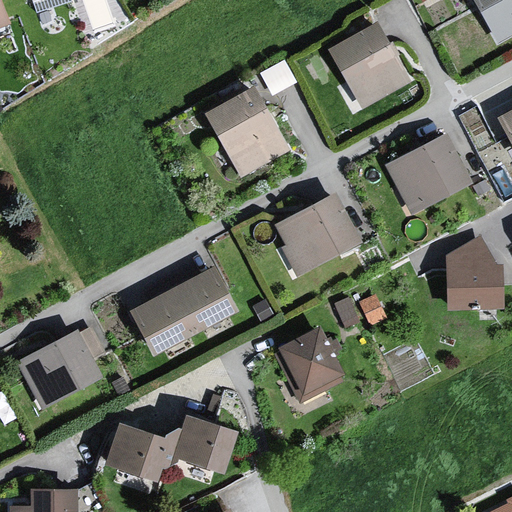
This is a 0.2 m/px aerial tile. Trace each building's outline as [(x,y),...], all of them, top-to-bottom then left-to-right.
[(0,0),(0,25),(10,22),(0,0)] [(511,0),(473,0),(497,43),(511,34),(511,0)] [(377,20),(327,47),(361,110),(412,82),(377,20)] [(253,85),(205,113),(241,177),(290,150),(253,85)] [(511,107),(497,116),(511,144),(511,107)] [(471,181),(446,132),(385,164),(411,213),(471,181)] [(361,241),(335,191),(273,223),(298,273),(361,241)] [(503,307),(502,262),(497,263),(480,234),(445,254),(447,309),(503,307)] [(237,310),(213,264),(129,308),(153,354),(237,310)] [(358,300),(370,325),(386,317),(375,292),(358,300)] [(359,321),(348,297),(334,303),(345,327),(359,321)] [(273,314),(265,298),(252,305),(260,321),(273,314)] [(319,324),(277,345),(279,350),(274,352),(300,402),(342,380),(340,375),(345,373),(319,324)] [(91,325),(79,332),(93,359),(106,352),(91,325)] [(77,328),(16,361),(42,409),(103,376),(93,359),(79,332),(77,328)] [(224,473),(238,431),(185,413),(180,427),(167,467),(178,459),(224,473)] [(163,435),(118,421),(105,463),(157,479),(162,467),(167,467),(180,427),(177,426),(164,432),(163,435)] [(77,511),(77,488),(29,488),(29,505),(9,505),(8,511),(77,511)] [(511,511),(511,499),(486,511),(511,511)]
